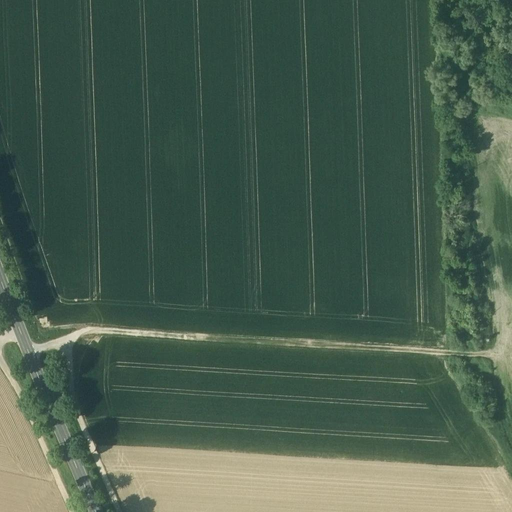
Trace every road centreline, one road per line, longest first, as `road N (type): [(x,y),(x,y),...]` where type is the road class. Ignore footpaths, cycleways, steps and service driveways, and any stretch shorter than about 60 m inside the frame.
road 1 (track): [(483,355),(83,330),(66,340)]
road 2 (tertiary): [(96,511),(0,274)]
road 3 (track): [(119,511),(76,411),(66,340),(29,352)]
road 4 (track): [(0,358),(72,511)]
